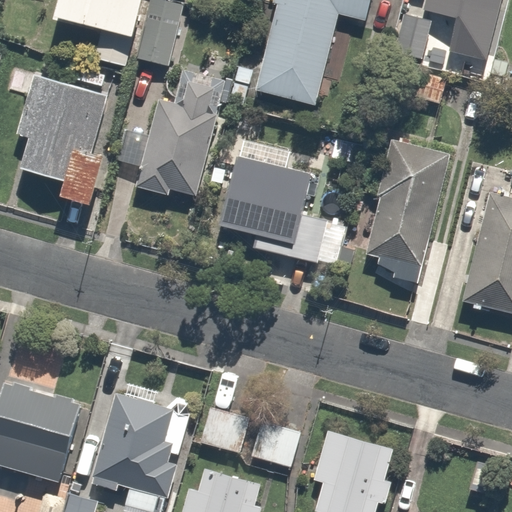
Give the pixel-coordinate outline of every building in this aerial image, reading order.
[(51,0),(48,17),(128,36),(136,0),(51,0)] [(367,21),(371,0),(270,0),(251,89),(313,102),(332,13),(367,21)] [(481,58),(495,0),(418,0),(417,6),(452,15),(443,48),(481,58)] [(167,64),(178,19),(139,9),(128,54),(167,64)] [(418,59),(427,18),(399,13),(390,53),(418,59)] [(447,76),(397,63),(390,91),(439,104),(447,76)] [(196,193),(226,81),(180,69),(171,101),(155,96),(131,184),(164,193),(166,185),(196,193)] [(105,91),(31,73),(24,72),(9,133),(20,136),(12,167),(57,178),(53,195),(94,205),(106,157),(90,154),(105,91)] [(287,148),(234,137),(217,223),(250,230),(247,246),(334,264),(343,222),(296,212),(304,170),(284,166),(287,148)] [(414,282),(442,151),(385,139),(362,251),(375,254),(372,267),(387,270),(386,277),(414,282)] [(511,198),(486,193),(463,300),(511,310),(511,198)] [(83,405),(2,388),(0,395),(0,469),(32,476),(33,470),(68,478),(83,405)] [(170,409),(111,393),(88,480),(114,487),(115,484),(127,488),(120,511),(158,511),(172,462),(161,458),(165,441),(161,440),(170,409)] [(201,409),(193,438),(240,450),(247,421),(201,409)] [(298,430),(256,419),(245,458),(287,470),(298,430)] [(370,511),(386,449),(321,433),(309,479),(318,481),(310,511),(370,511)] [(240,511),(249,480),(204,467),(203,470),(190,466),(177,511),(240,511)] [(57,511),(63,492),(42,486),(34,511),(57,511)] [(89,511),(93,500),(63,492),(57,511),(89,511)]
